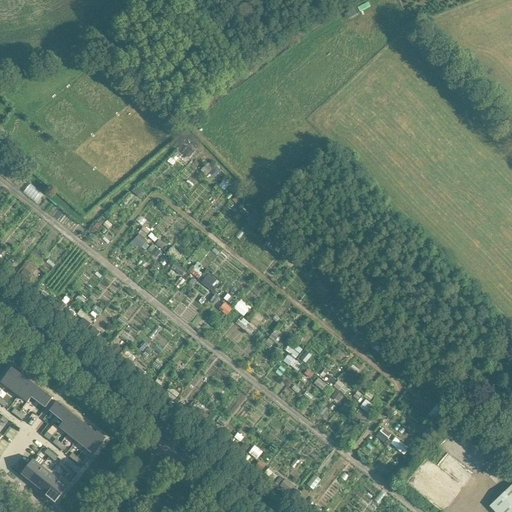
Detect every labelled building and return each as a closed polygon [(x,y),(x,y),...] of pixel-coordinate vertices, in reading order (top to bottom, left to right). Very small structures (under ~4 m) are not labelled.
[(31,184),(25,190),(36,200),(42,194),(31,184)] [(249,202),(241,208),(254,223),(261,217),(249,202)] [(141,249),(146,240),(136,234),(130,243),(141,249)] [(208,273),(201,282),(213,292),(221,283),(208,273)] [(322,293),(327,289),(320,279),(315,283),(322,293)] [(243,316),(249,309),(239,301),(233,307),(243,316)] [(219,310),(228,315),(232,307),(223,302),(219,310)] [(245,318),(256,327),(263,318),(252,309),(245,318)] [(79,323),(87,329),(93,321),(85,315),(79,323)] [(296,358),(302,350),(292,341),(285,350),(296,358)] [(10,389),(21,374),(12,368),(5,377),(4,376),(0,382),(10,389)] [(19,396),(30,381),(21,374),(10,389),(19,396)] [(28,402),(32,397),(39,387),(30,381),(19,396),(28,402)] [(53,398),(39,387),(32,397),(46,408),(53,398)] [(71,413),(58,402),(50,411),(64,422),(71,413)] [(64,422),(60,427),(68,434),(80,420),(71,413),(64,422)] [(68,434),(77,441),(88,426),(80,420),(68,434)] [(97,433),(96,433),(88,426),(77,441),(85,448),(97,433)] [(382,428),(376,436),(384,442),(390,434),(382,428)] [(97,433),(85,448),(94,455),(107,439),(97,431),(96,433),(97,433)] [(56,439),(53,442),(58,447),(61,443),(56,439)] [(399,441),(394,447),(402,453),(407,447),(399,441)] [(61,443),(58,447),(63,451),(66,447),(61,443)] [(53,453),(50,457),(55,461),(58,457),(53,453)] [(69,457),(74,461),(77,457),(73,453),(69,457)] [(74,461),(79,465),(83,462),(77,457),(74,461)] [(22,473),(21,474),(30,481),(42,466),(33,459),(33,460),(22,473)] [(66,471),(69,467),(64,463),(61,467),(66,471)] [(42,466),(30,481),(39,488),(50,473),(51,474),(52,472),(43,464),(42,466)] [(71,475),(74,471),(69,467),(66,471),(71,475)] [(50,473),(39,488),(47,494),(59,480),(51,474),(50,473)] [(61,476),(59,480),(47,494),(46,496),(55,503),(71,484),(61,476)] [(495,511),(511,511),(511,484),(490,506),(495,511)]
